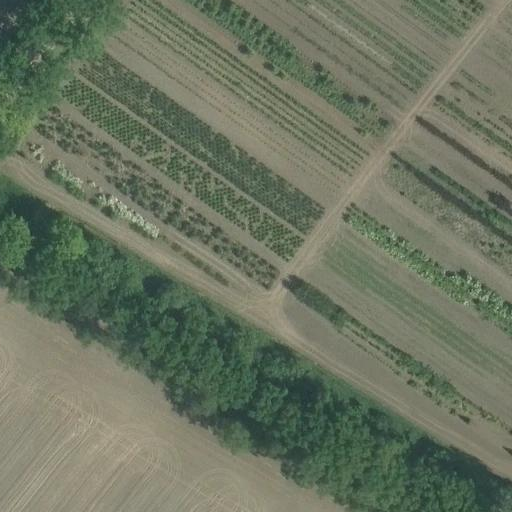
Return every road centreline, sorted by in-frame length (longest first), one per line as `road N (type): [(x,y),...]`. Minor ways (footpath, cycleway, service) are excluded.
road 1 (unclassified): [(433,511),(0,251)]
road 2 (tertiary): [(0,110),(87,0)]
